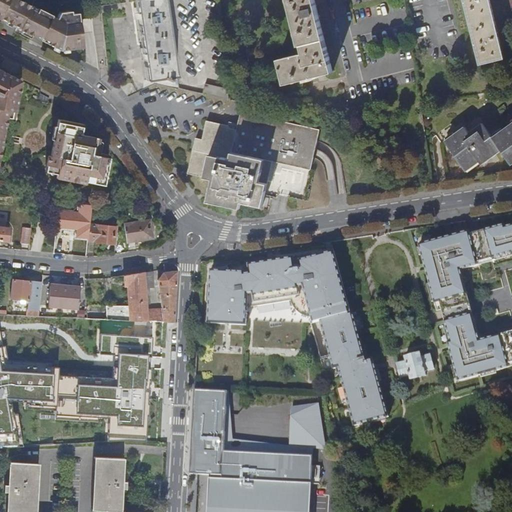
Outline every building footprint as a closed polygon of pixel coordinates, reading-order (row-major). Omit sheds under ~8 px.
[(80,18),(79,19),(78,13),(72,14),(71,11),(60,12),(57,19),(51,17),(52,16),(39,9),(38,10),(32,6),(19,0),(0,0),(0,19),(6,23),(61,50),(83,47),(80,19),(80,18)] [(136,0),(148,81),(176,77),(165,0),(136,0)] [(285,85),(301,81),(325,75),(334,72),(332,64),(327,47),(325,40),(315,0),(288,0),(300,46),(302,45),(304,53),(299,54),(279,59),(285,85)] [(464,0),(477,48),(481,64),(505,58),(502,43),(504,42),(504,37),(500,37),(491,1),(494,0),(493,0),(464,0)] [(14,119),(21,81),(0,69),(0,154),(7,121),(7,117),(14,119)] [(302,84),(310,82),(325,75),(301,81),(302,84)] [(224,99),(231,101),(229,90),(213,86),(207,84),(204,95),(224,99)] [(237,130),(230,128),(230,126),(219,124),(208,121),(203,140),(196,138),(196,141),(193,151),(188,175),(212,180),(209,196),(208,198),(207,202),(233,208),(236,208),(237,209),(240,210),(242,203),(262,208),(266,195),(273,163),(292,167),(311,172),(311,170),(314,158),(315,153),(316,149),(317,145),(318,142),(320,132),(320,131),(241,113),(237,130)] [(52,146),(52,147),(52,149),(50,157),(48,156),(45,172),(56,175),(56,179),(85,184),(85,182),(103,185),(108,158),(94,155),(97,138),(79,135),(81,124),(80,124),(57,120),(52,146)] [(511,125),(494,138),(484,124),(471,133),(467,128),(446,142),(467,172),(480,162),(482,165),(503,151),(511,164),(511,125)] [(76,237),(88,238),(89,226),(91,205),(59,202),(57,216),(65,217),(66,208),(79,209),(76,237)] [(124,225),(127,243),(154,239),(151,220),(124,225)] [(431,282),(435,299),(436,302),(441,301),(443,309),(444,314),(445,320),(446,322),(447,329),(450,342),(448,342),(449,346),(449,348),(450,350),(453,365),(457,379),(457,381),(480,375),(494,371),(507,368),(508,368),(507,364),(511,362),(511,224),(506,226),(506,224),(485,230),(478,232),(472,235),(471,232),(469,232),(456,235),(422,243),(423,245),(424,253),(427,265),(428,270),(431,282)] [(98,227),(89,226),(88,238),(88,241),(97,242),(97,243),(115,244),(116,227),(98,225),(98,227)] [(0,241),(8,242),(9,229),(0,227),(0,241)] [(22,244),(29,245),(31,230),(23,229),(22,244)] [(338,371),(342,387),(345,386),(348,398),(345,399),(353,426),(362,424),(385,418),(388,417),(384,402),(378,404),(377,398),(382,396),(378,382),(375,372),(374,368),(373,363),(372,358),(371,359),(367,360),(365,360),(361,348),(352,312),(350,313),(334,251),(317,254),(317,256),(313,257),(313,255),(273,261),(274,265),(270,266),(269,261),(232,267),(232,271),(228,271),(228,268),(210,270),(207,323),(249,322),(249,313),(250,304),(255,302),(255,311),(290,297),(291,301),(294,305),(296,308),(299,310),(302,311),(306,313),(310,314),(311,314),(312,319),(319,319),(321,327),(326,326),(329,337),(324,338),(331,367),(334,366),(336,365),(338,371)] [(162,309),(148,310),(149,321),(163,323),(173,324),(174,324),(177,272),(164,274),(159,282),(162,309)] [(147,297),(146,288),(145,273),(124,276),(125,284),(127,284),(128,307),(106,307),(106,313),(87,313),(87,318),(105,319),(149,321),(148,310),(148,304),(147,297)] [(28,311),(39,311),(42,284),(13,281),(12,300),(22,301),(22,303),(29,304),(28,311)] [(50,287),(48,306),(78,309),(80,290),(50,287)] [(0,332),(0,446),(25,445),(18,412),(14,413),(12,399),(25,401),(25,407),(57,409),(57,417),(98,420),(98,416),(106,416),(106,422),(110,422),(109,440),(132,439),(145,440),(148,415),(150,414),(150,403),(149,402),(150,382),(152,382),(153,367),(151,367),(151,361),(151,356),(153,356),(153,336),(103,333),(101,353),(115,354),(115,359),(115,363),(115,376),(61,372),(61,365),(52,364),(52,361),(9,359),(6,344),(3,345),(0,332)] [(422,357),(421,353),(405,357),(406,361),(397,364),(400,372),(401,378),(411,375),(412,380),(427,375),(426,371),(435,368),(434,363),(431,354),(422,357)] [(312,482),(314,455),(226,450),(229,390),(196,388),(192,473),(198,473),(223,475),(222,478),(210,478),(207,511),(312,511),(314,482),(312,482)] [(321,402),(293,405),(291,444),(329,449),(321,402)] [(385,418),(362,424),(363,426),(386,421),(385,418)] [(106,511),(123,511),(124,489),(126,489),(127,486),(127,482),(124,482),(125,459),(94,458),(92,510),(106,511)] [(4,492),(7,492),(6,511),(36,511),(38,464),(26,463),(8,463),(8,486),(4,486),(4,492)]
